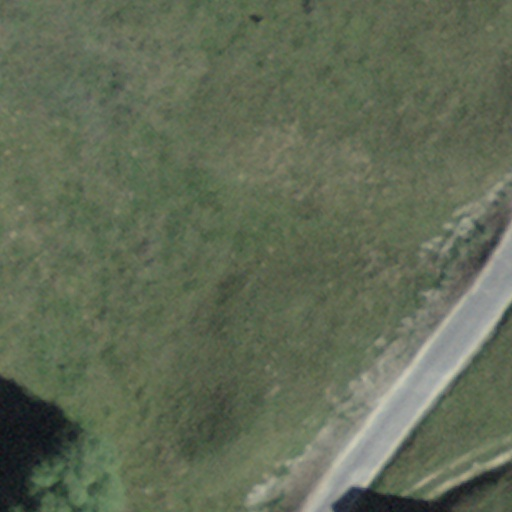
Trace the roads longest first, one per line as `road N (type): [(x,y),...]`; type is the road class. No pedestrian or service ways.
road 1 (track): [(319,511),(511,269)]
road 2 (track): [(511,430),(405,487),(376,511)]
